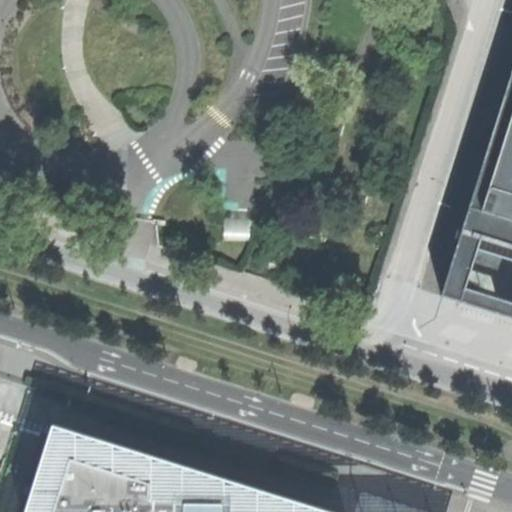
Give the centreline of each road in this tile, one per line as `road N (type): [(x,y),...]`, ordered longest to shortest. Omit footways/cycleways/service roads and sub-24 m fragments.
road 1 (secondary): [(0,326),(511,489)]
road 2 (secondary): [(380,357),(0,237)]
road 3 (unclassified): [(493,0),(380,357)]
road 4 (secondary): [(511,397),(380,357)]
